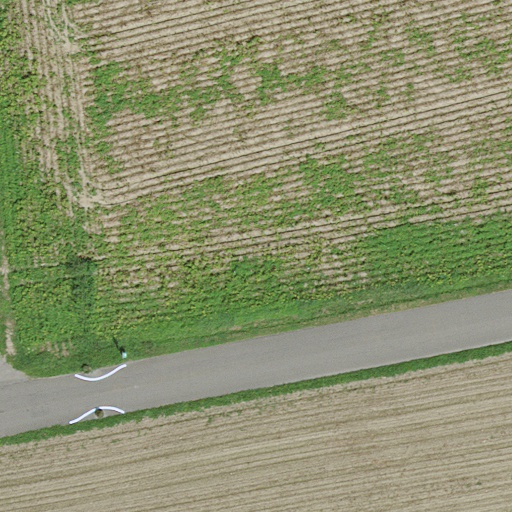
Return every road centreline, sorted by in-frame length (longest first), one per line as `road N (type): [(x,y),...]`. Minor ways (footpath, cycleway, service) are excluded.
road 1 (unclassified): [(154,376),(511,305)]
road 2 (residential): [(0,410),(154,376)]
